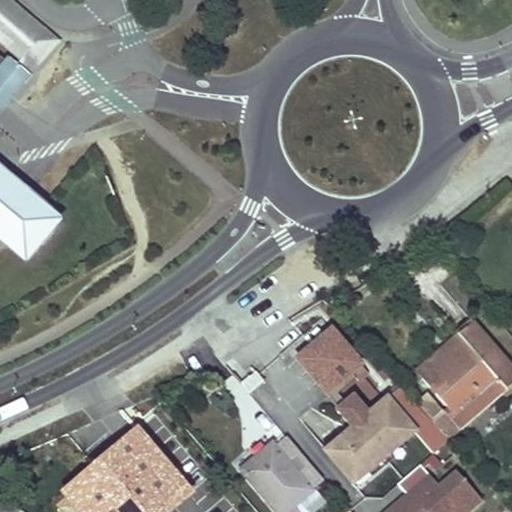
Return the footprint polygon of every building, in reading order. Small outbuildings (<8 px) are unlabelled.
[(0,0),(0,42),(33,71),(60,40),(14,0),(0,0)] [(0,56),(0,84),(9,93),(23,76),(0,56)] [(0,103),(9,93),(0,84),(0,103)] [(0,175),(0,239),(27,262),(58,224),(19,191),(0,175)] [(505,390),(511,383),(511,367),(471,322),(456,334),(463,342),(430,369),(439,380),(445,386),(434,395),(447,409),(450,412),(473,392),(491,375),(505,390)] [(463,342),(456,334),(425,363),(430,369),(463,342)] [(505,390),(491,375),(473,392),(487,406),(497,396),(505,390)] [(428,388),(434,395),(445,386),(439,380),(428,388)] [(503,402),(511,393),(511,383),(505,390),(497,396),(503,402)] [(412,430),(386,398),(325,452),(350,483),(390,450),(412,430)] [(450,412),(447,409),(430,422),(445,439),(449,444),(464,429),(450,412)] [(430,422),(425,417),(412,430),(431,452),(445,439),(430,422)] [(269,444),(240,470),(276,511),(284,511),(322,481),(285,436),(273,448),(269,444)] [(400,464),(390,450),(350,483),(360,496),(400,464)] [(380,511),(460,511),(480,495),(454,466),(436,482),(419,463),(395,484),(402,492),(380,511)] [(187,511),(163,484),(137,505),(141,511),(187,511)]
